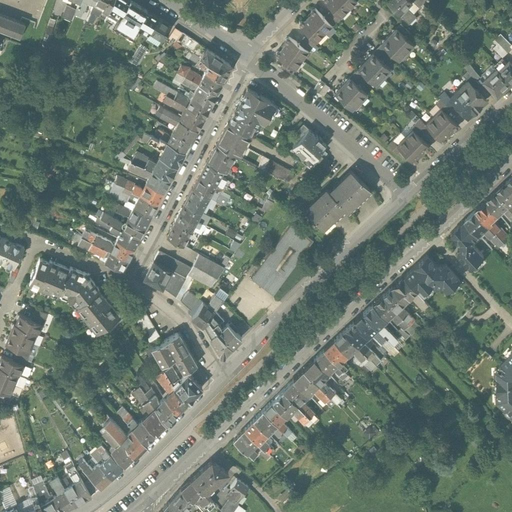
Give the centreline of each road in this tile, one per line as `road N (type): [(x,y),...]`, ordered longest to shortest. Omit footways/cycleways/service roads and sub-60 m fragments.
road 1 (unclassified): [(204,447),(433,239)]
road 2 (unclassified): [(408,193),(221,382)]
road 3 (residential): [(131,277),(244,60)]
road 4 (residential): [(244,60),(408,193)]
road 5 (unclassified): [(221,382),(81,511)]
road 6 (residential): [(221,382),(194,334),(131,277)]
road 7 (unclassified): [(511,100),(408,193)]
